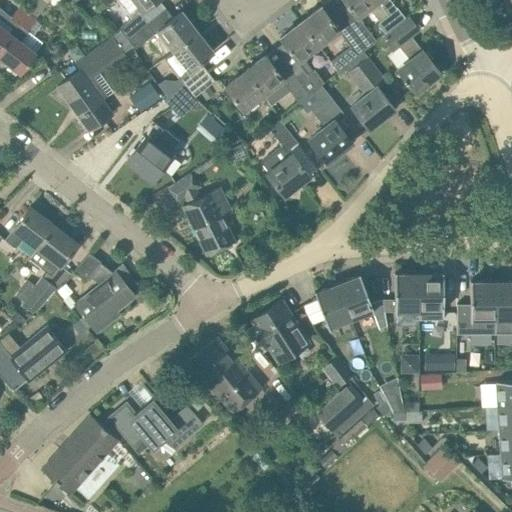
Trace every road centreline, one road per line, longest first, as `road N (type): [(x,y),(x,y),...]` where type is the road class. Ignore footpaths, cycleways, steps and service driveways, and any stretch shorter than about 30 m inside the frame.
road 1 (residential): [(214,301),(0,132)]
road 2 (unclassified): [(0,467),(50,416),(214,301)]
road 3 (residential): [(322,252),(452,101),(489,74)]
road 4 (unclassified): [(322,252),(511,239)]
